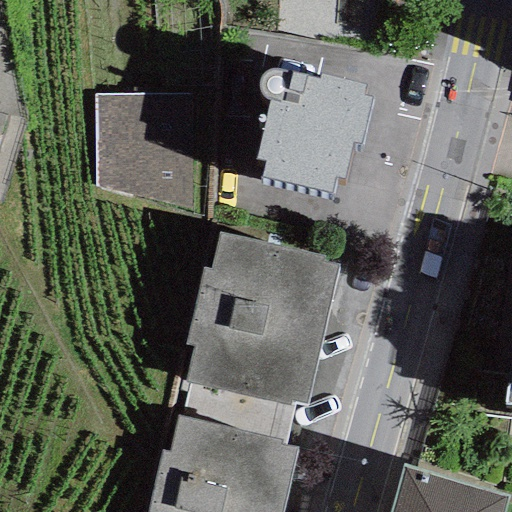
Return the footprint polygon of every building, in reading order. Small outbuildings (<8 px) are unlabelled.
[(265,100),(269,101),(255,159),(264,161),(261,178),(333,194),(337,177),(344,179),(353,144),(360,146),(371,97),(363,95),(365,86),(318,75),(317,78),(291,72),(287,70),(279,70),(272,70),(266,71),(260,75),(258,78),(256,84),(257,89),(259,94),(261,97),(265,100)] [(191,94),(95,93),(95,186),(190,213),(191,94)] [(296,403),(305,405),(338,265),(323,262),(324,257),(220,233),(211,270),(202,268),(183,346),(193,348),(185,382),(189,383),(290,407),(292,402),(296,403)] [(290,407),(189,383),(181,416),(281,440),(280,444),(286,445),(296,403),(292,402),(290,407)] [(281,511),(296,448),(286,445),(280,444),(281,440),(181,416),(177,415),(168,453),(160,451),(145,511),(281,511)] [(502,511),(507,495),(403,466),(389,511),(502,511)]
